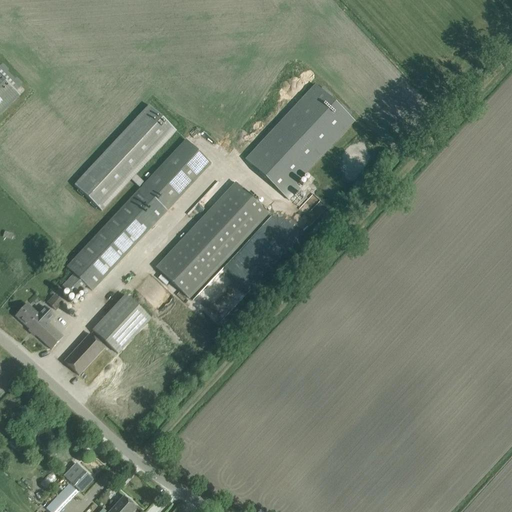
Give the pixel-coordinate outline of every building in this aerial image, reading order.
[(0,115),(20,95),(16,92),(22,87),(0,64),(0,115)] [(314,86),(245,160),(289,201),(300,189),(296,185),(355,122),(314,86)] [(131,181),(141,190),(67,268),(74,274),(62,287),(74,298),(86,285),(92,291),(167,212),(211,164),(186,140),(145,184),(136,175),(177,132),(149,106),(75,186),(102,211),(131,181)] [(235,183),(155,269),(189,300),(269,215),(235,183)] [(54,295),(47,304),(56,311),(63,303),(54,295)] [(92,331),(117,354),(150,318),(126,295),(92,331)] [(27,305),(16,317),(51,350),(68,331),(54,319),(49,324),(49,323),(55,317),(44,307),(38,315),(27,305)] [(149,333),(93,391),(118,415),(174,356),(149,333)] [(105,349),(90,335),(64,363),(79,377),(105,349)] [(83,470),(71,483),(81,493),(93,481),(83,470)] [(69,485),(63,491),(71,499),(77,493),(69,485)] [(124,497),(110,511),(133,511),(137,508),(124,497)]
